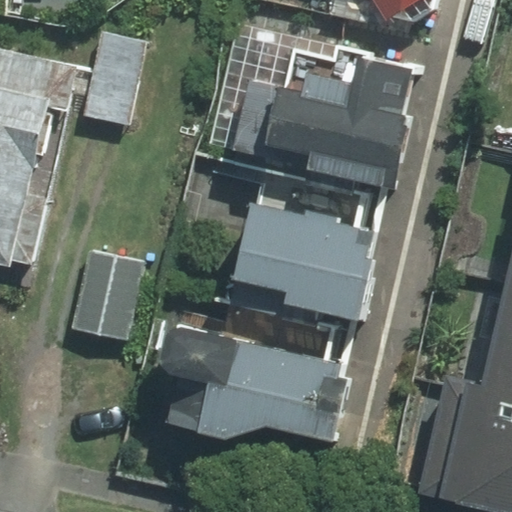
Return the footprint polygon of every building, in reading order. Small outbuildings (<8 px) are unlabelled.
[(371,0),(369,10),(445,28),(451,0),(371,0)] [(0,261),(22,267),(24,256),(40,259),(55,196),(40,192),(60,110),(77,114),(81,97),(90,100),(86,116),(137,129),(158,41),(102,28),(93,67),(0,44),(0,261)] [(321,96),(306,92),(295,140),(336,149),(329,181),(401,197),(404,183),(418,177),(431,116),(399,109),(410,59),(371,50),(364,83),(326,75),(321,96)] [(397,228),(271,198),(253,277),(302,288),(296,314),(372,332),(397,228)] [(135,343),(153,262),(97,249),(78,330),(135,343)] [(367,367),(191,327),(182,367),(193,370),(181,420),(249,435),(290,422),(352,436),(367,367)] [(511,368),(508,386),(466,376),(440,491),(511,507),(511,368)]
